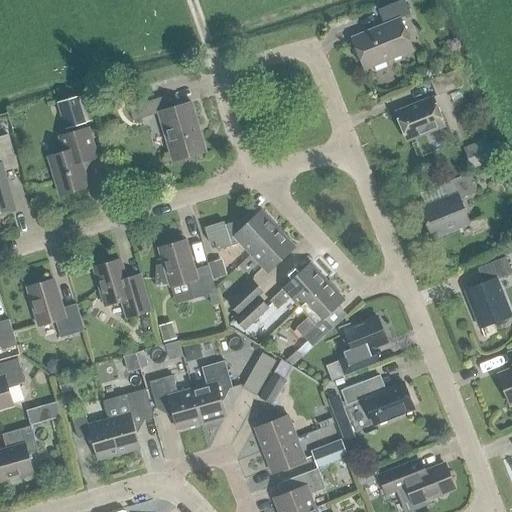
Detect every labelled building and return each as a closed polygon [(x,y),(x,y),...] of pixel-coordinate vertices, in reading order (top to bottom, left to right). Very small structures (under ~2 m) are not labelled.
[(401,0),(377,10),(383,24),(351,37),(364,70),(411,51),(398,19),(409,14),(403,0),(401,0)] [(429,81),(435,96),(461,86),(455,70),(429,81)] [(55,103),(64,130),(93,121),(84,94),(55,103)] [(157,114),(171,161),(205,151),(191,103),(170,109),(166,96),(128,107),(132,121),(157,114)] [(105,109),(119,104),(117,97),(102,102),(105,109)] [(394,112),(406,141),(443,126),(432,98),(394,112)] [(96,157),(87,128),(58,137),(63,152),(47,157),(59,195),(87,187),(80,162),(96,157)] [(0,212),(14,209),(2,171),(16,167),(7,136),(0,137),(0,212)] [(462,149),(470,171),(494,161),(485,140),(462,149)] [(447,198),(420,209),(431,238),(468,223),(458,199),(477,191),(470,173),(442,184),(447,198)] [(239,243),(249,255),(277,229),(260,211),(243,227),(238,221),(224,225),(223,222),(203,228),(208,243),(213,242),(216,250),(239,243)] [(277,229),(249,255),(266,273),(294,247),(277,229)] [(154,286),(155,286),(155,284),(168,284),(169,286),(186,281),(191,299),(208,295),(215,292),(207,266),(193,270),(185,240),(158,248),(163,264),(156,266),(156,265),(155,265),(154,286)] [(483,283),(464,290),(479,328),(510,315),(496,280),(511,274),(505,257),(477,268),(483,283)] [(119,259),(92,267),(104,306),(121,301),(126,318),(149,311),(139,275),(125,279),(119,259)] [(212,280),(226,276),(221,260),(207,264),(212,280)] [(289,298),(298,307),(326,281),(309,263),(269,301),(277,309),(289,298)] [(26,287),(37,326),(54,321),(59,338),(83,331),(75,304),(61,308),(53,279),(26,287)] [(326,281),(298,307),(308,317),(295,329),(312,347),(332,328),(323,318),(343,299),(326,281)] [(228,304),(238,315),(257,297),(261,293),(251,282),(228,304)] [(211,307),(219,305),(215,292),(208,295),(211,307)] [(257,297),(238,315),(233,319),(244,330),(267,308),(257,297)] [(353,355),(338,361),(344,376),(368,367),(379,362),(373,347),(386,342),(377,318),(354,327),(353,323),(338,329),(345,346),(349,345),(353,355)] [(0,348),(1,350),(16,345),(8,319),(0,321),(0,348)] [(173,330),(160,333),(163,343),(175,339),(173,330)] [(509,405),(511,404),(511,350),(506,353),(511,368),(497,374),(509,405)] [(291,366),(301,357),(296,352),(286,361),(291,366)] [(261,353),(253,367),(267,374),(275,360),(261,353)] [(24,382),(17,359),(0,364),(0,408),(12,405),(7,387),(24,382)] [(60,364),(56,360),(50,360),(46,364),(46,370),(50,374),(56,375),(60,370),(60,364)] [(205,385),(191,389),(200,424),(224,417),(217,392),(231,388),(224,361),(201,367),(205,385)] [(61,394),(79,388),(74,373),(56,379),(61,394)] [(258,398),(272,406),(287,382),(273,373),(258,398)] [(200,424),(191,389),(176,393),(172,375),(148,382),(156,409),(170,405),(177,430),(200,424)] [(402,382),(385,390),(379,375),(340,391),(345,405),(363,399),(373,425),(413,409),(402,382)] [(132,423),(153,417),(145,389),(103,401),(108,419),(118,455),(140,449),(132,423)] [(333,415),(344,411),(338,396),(327,400),(333,415)] [(53,419),(60,417),(56,402),(49,404),(53,419)] [(118,455),(108,419),(87,425),(83,412),(70,415),(77,439),(89,435),(97,461),(118,455)] [(254,429),(262,451),(296,438),(287,416),(254,429)] [(54,433),(63,431),(60,420),(51,422),(54,433)] [(348,423),(337,428),(343,441),(354,437),(348,423)] [(30,426),(1,434),(6,450),(0,451),(0,481),(32,473),(27,454),(37,451),(30,426)] [(296,438),(262,451),(271,473),(305,460),(296,438)] [(312,454),(318,469),(347,457),(342,442),(312,454)] [(420,459),(408,464),(378,475),(379,479),(385,495),(405,487),(414,509),(430,503),(428,499),(454,489),(444,464),(425,472),(420,459)] [(360,487),(379,479),(378,475),(375,468),(356,476),(360,487)] [(297,489),(272,499),(277,511),(304,511),(315,508),(324,504),(319,491),(324,489),(317,469),(293,479),(297,489)]
